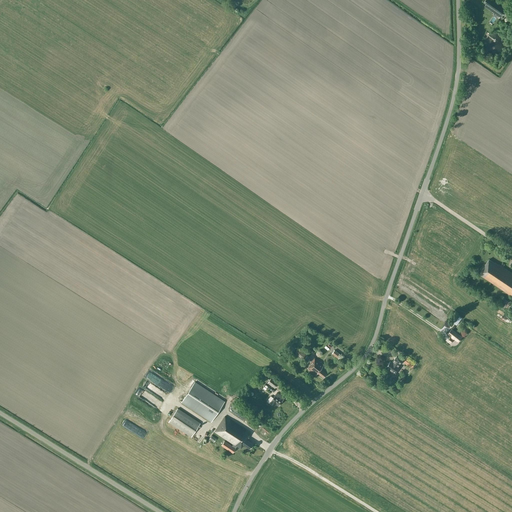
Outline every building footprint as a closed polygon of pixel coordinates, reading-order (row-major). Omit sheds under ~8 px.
[(506,10),(492,0),(485,0),(484,2),(493,8),(491,10),(494,12),(495,10),(503,15),(506,10)] [(511,273),(498,264),(495,262),(495,263),(489,259),(479,274),(511,296),(511,295),(511,273)] [(511,314),(511,303),(503,298),(498,305),(511,315),(511,314)] [(457,314),(452,321),(457,325),(462,318),(457,314)] [(451,329),(448,333),(451,336),(448,340),(451,342),(454,338),(458,342),(462,337),(451,329)] [(298,349),(295,353),(304,360),(307,356),(298,349)] [(334,350),(332,353),(338,358),(341,355),(334,350)] [(397,367),(402,360),(396,356),(392,362),(390,361),(389,362),(388,362),(386,364),(387,366),(386,367),(391,371),(391,372),(393,373),(395,373),(399,368),(397,367)] [(316,375),(317,373),(323,377),(326,374),(320,369),(323,365),(314,357),(309,364),(309,365),(307,368),(316,375)] [(417,363),(416,362),(415,363),(407,358),(403,363),(411,368),(412,367),(414,368),(417,363)] [(271,377),(267,382),(274,388),(278,383),(271,377)] [(195,382),(181,402),(211,422),(224,401),(195,382)] [(269,403),(273,406),(276,403),(279,405),(284,398),(277,393),(271,400),(269,403)] [(227,416),(241,424),(243,420),(246,422),(249,416),(229,406),(227,410),(229,412),(227,416)] [(168,422),(191,437),(200,423),(177,408),(168,422)] [(241,448),(244,444),(249,448),(252,444),(247,440),(248,437),(247,436),(250,433),(225,416),(215,431),(233,444),(232,446),(224,441),(221,445),(233,453),(235,448),(237,445),(241,448)] [(257,424),(254,429),(265,436),(268,431),(257,424)]
